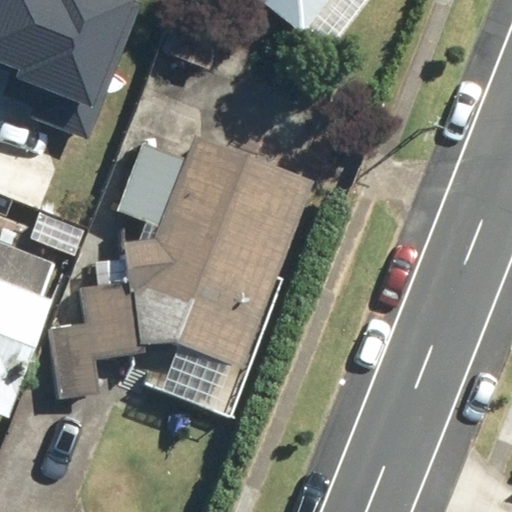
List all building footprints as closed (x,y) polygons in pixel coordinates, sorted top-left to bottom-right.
[(0,0),(0,60),(83,90),(115,0),(0,0)] [(265,0),(306,32),(311,24),(339,45),(371,0),(265,0)] [(239,26),(193,4),(169,53),(216,75),(239,26)] [(147,141),(118,205),(152,220),(127,277),(87,280),(92,326),(54,330),(60,396),(106,391),(103,356),(154,351),(154,342),(193,340),(177,377),(222,397),(237,363),(248,367),(330,185),(204,129),(190,161),(147,141)] [(0,409),(10,414),(27,367),(38,371),(63,302),(45,295),(58,260),(0,239),(0,409)]
